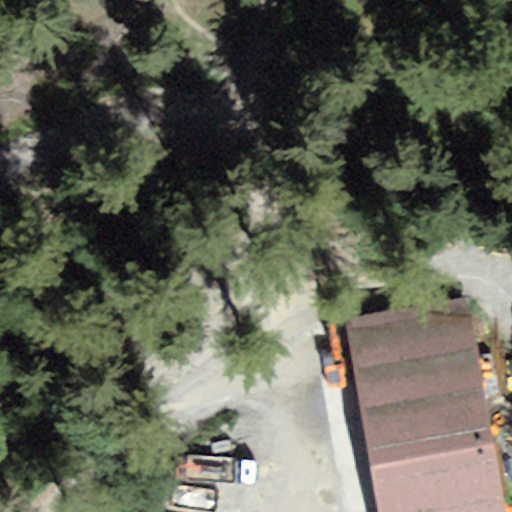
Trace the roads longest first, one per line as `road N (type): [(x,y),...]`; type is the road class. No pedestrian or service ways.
road 1 (track): [(306,511),(313,494),(291,135)]
road 2 (track): [(291,135),(276,0)]
